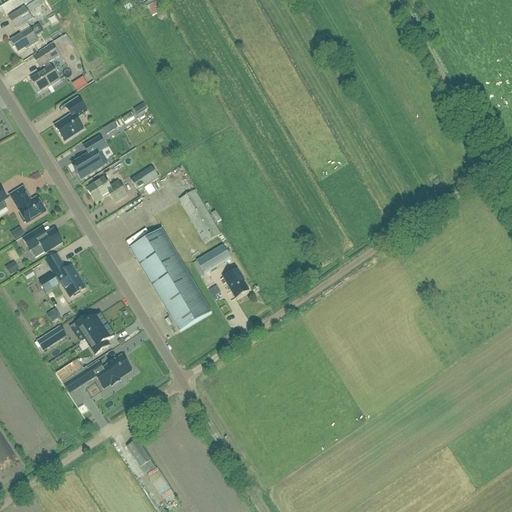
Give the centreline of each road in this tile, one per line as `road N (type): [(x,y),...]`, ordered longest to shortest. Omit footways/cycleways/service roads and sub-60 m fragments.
road 1 (unclassified): [(181,382),(0,87)]
road 2 (track): [(492,170),(276,317)]
road 3 (unclassified): [(511,204),(398,0)]
road 4 (unclassified): [(262,511),(181,382)]
road 5 (track): [(0,505),(103,436)]
